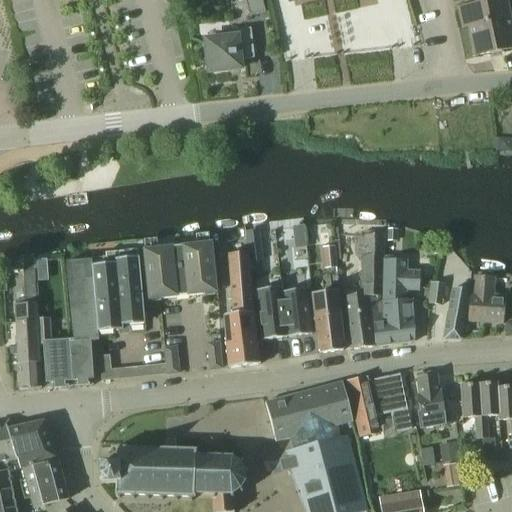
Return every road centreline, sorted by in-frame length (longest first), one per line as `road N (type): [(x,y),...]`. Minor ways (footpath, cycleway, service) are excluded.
road 1 (tertiary): [(0,139),(511,82)]
road 2 (tertiary): [(71,403),(361,364),(511,354)]
